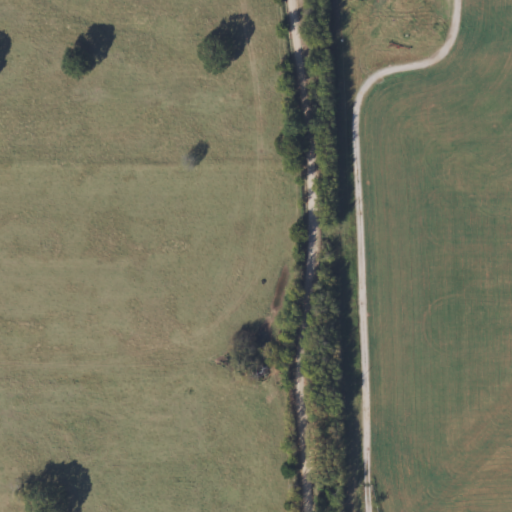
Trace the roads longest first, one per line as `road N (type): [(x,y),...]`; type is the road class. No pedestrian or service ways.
road 1 (residential): [(370,511),(358,116),(369,85),(446,47),(456,0)]
road 2 (residential): [(309,511),(298,375),(316,210),(293,0)]
